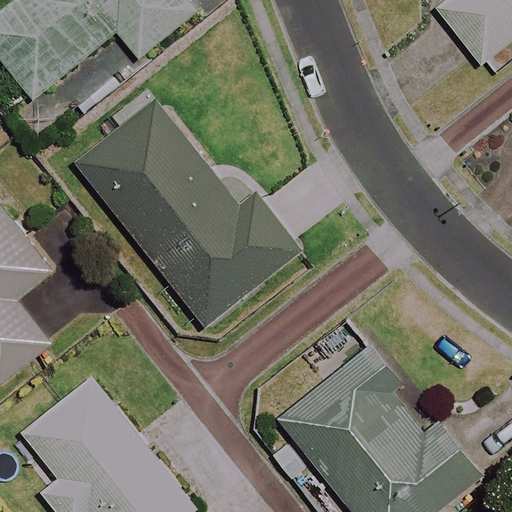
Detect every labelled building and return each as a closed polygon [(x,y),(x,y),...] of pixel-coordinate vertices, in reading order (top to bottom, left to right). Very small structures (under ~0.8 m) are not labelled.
[(17,0),(0,14),(0,53),(36,98),(121,31),(143,58),(200,13),(189,0),(17,0)] [(511,0),(451,0),(440,9),(485,65),(511,43),(511,0)] [(243,207),(161,104),(84,165),(213,329),(307,255),(259,194),(243,207)] [(54,272),(0,206),(0,385),(1,386),(54,343),(19,301),(54,272)] [(364,345),(277,414),(354,511),(447,511),(511,461),(511,453),(476,408),(438,438),(364,345)] [(150,445),(97,377),(27,432),(62,477),(44,491),(60,511),(268,511),(191,413),(150,445)]
